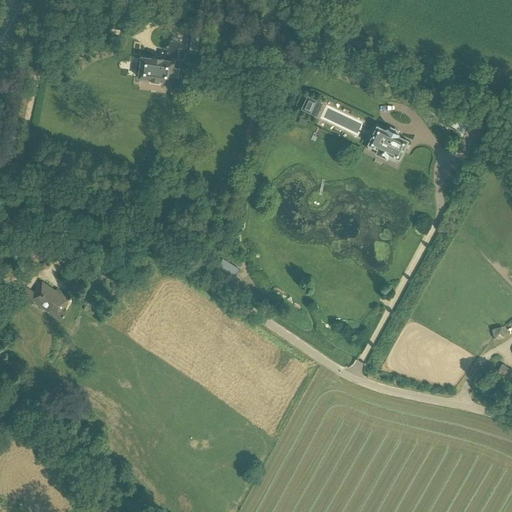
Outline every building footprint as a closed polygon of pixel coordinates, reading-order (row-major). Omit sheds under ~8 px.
[(202,55),(205,33),(189,30),(186,53),(202,55)] [(180,69),(175,68),(176,61),(164,59),(153,57),(153,58),(142,56),(139,79),(173,84),(173,78),(179,78),(180,69)] [(269,109),(272,98),(251,92),(248,103),(269,109)] [(311,115),(317,101),(308,96),(301,110),(311,115)] [(301,118),(298,123),(305,126),(307,121),(301,118)] [(501,128),(492,124),(487,136),(495,139),(501,128)] [(388,132),(377,127),(369,145),(379,150),(377,154),(388,159),(390,155),(400,160),(408,142),(398,138),(399,136),(388,131),(388,132)] [(477,143),(472,141),(468,149),(473,151),(477,143)] [(38,264),(46,277),(66,265),(59,252),(38,264)] [(61,294),(41,282),(33,294),(27,290),(23,296),(60,320),(65,312),(62,310),(69,299),(68,299),(69,297),(62,293),(61,294)]
